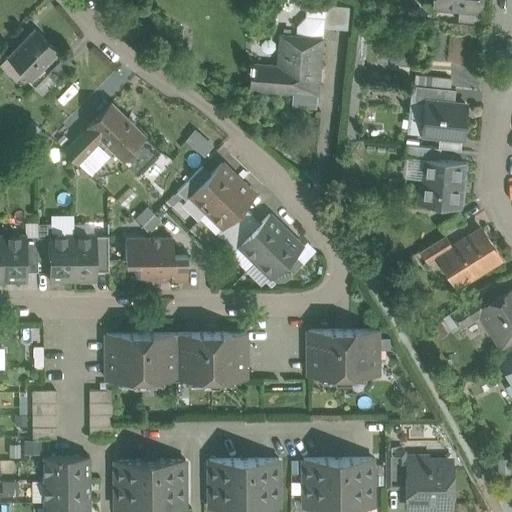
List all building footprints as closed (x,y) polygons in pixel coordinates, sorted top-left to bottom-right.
[(306,16),(297,25),(296,35),(280,34),(277,64),(254,62),(254,58),(249,58),(249,68),(250,68),(249,88),(293,92),(317,94),(322,38),(323,28),(325,5),(326,0),(306,0),(307,0),(306,16)] [(349,7),(332,5),(332,0),(326,0),(325,5),(323,28),(347,30),(349,7)] [(434,0),(433,7),(459,9),(479,11),(480,0),(434,0)] [(479,11),(459,9),(457,21),(479,23),(480,11),(479,11)] [(59,51),(35,27),(7,56),(31,79),(59,51)] [(46,74),(57,86),(76,67),(64,56),(46,74)] [(450,78),(421,75),(420,85),(449,88),(450,78)] [(420,85),(415,85),(414,100),(426,102),(426,100),(454,103),(455,89),(449,88),(420,85)] [(317,94),(293,92),(291,106),(316,108),(317,94)] [(423,134),(426,102),(414,100),(412,100),(409,133),(423,134)] [(454,103),(426,100),(426,102),(423,134),(462,138),(466,104),(454,103)] [(145,136),(111,102),(87,126),(88,126),(64,150),(77,163),(95,145),(101,139),(121,160),(122,159),(137,175),(160,151),(145,136)] [(186,138),(204,153),(212,143),(194,128),(186,138)] [(441,148),(406,144),(405,156),(423,158),(439,160),(441,148)] [(95,145),(77,163),(88,174),(106,156),(95,145)] [(439,160),(423,158),(419,193),(412,192),(411,203),(460,208),(464,162),(439,160)] [(211,174),(190,195),(191,195),(207,211),(238,179),(222,163),(211,174)] [(202,166),(177,191),(186,200),(191,195),(190,195),(211,174),(202,166)] [(238,179),(207,211),(222,226),(223,227),(245,205),(254,195),(238,179)] [(245,205),(223,227),(222,226),(218,231),(227,240),(253,213),(245,205)] [(207,211),(197,221),(212,237),(218,231),(222,226),(207,211)] [(458,212),(438,225),(444,235),(445,235),(464,222),(458,212)] [(227,240),(224,243),(233,252),(239,246),(239,245),(262,222),(253,213),(227,240)] [(262,222),(239,245),(239,246),(255,261),(286,230),(269,214),(262,222)] [(25,222),(26,236),(37,236),(37,223),(38,222),(25,222)] [(37,236),(38,260),(50,260),(50,235),(51,235),(51,223),(37,223),(37,236)] [(452,246),(438,256),(438,257),(456,285),(499,258),(481,228),(452,246)] [(286,230),(255,261),(271,278),(295,254),(302,246),(286,230)] [(51,235),(50,235),(50,260),(50,279),(73,279),(72,235),(51,235)] [(96,271),(96,235),(72,235),(73,279),(96,279),(96,271)] [(108,235),(96,235),(96,271),(109,271),(108,235)] [(444,235),(420,250),(428,263),(438,257),(438,256),(452,246),(445,235),(444,235)] [(26,236),(2,236),(3,280),(26,280),(26,272),(26,236)] [(37,236),(26,236),(26,272),(38,271),(38,260),(37,236)] [(172,238),(126,239),(126,261),(140,261),(140,259),(172,258),(172,255),(172,238)] [(295,254),(271,278),(275,281),(285,281),(303,262),(295,254)] [(172,255),(172,258),(140,259),(140,261),(140,278),(187,278),(187,255),(172,255)] [(511,286),(483,305),(478,308),(482,315),(501,346),(511,338),(511,286)] [(476,295),(450,312),(460,328),(482,315),(478,308),(483,305),(476,295)] [(451,334),(460,328),(450,312),(441,317),(451,334)] [(378,329),(308,330),(308,376),(378,375),(378,329)] [(176,332),(106,333),(106,379),(176,379),(176,332)] [(246,332),(176,332),(176,379),(246,378),(246,332)] [(511,353),(500,361),(506,371),(511,367),(511,353)] [(55,390),(32,390),(32,402),(56,402),(55,390)] [(113,390),(89,390),(89,402),(113,402),(113,390)] [(56,414),(56,402),(32,402),(32,414),(56,414)] [(113,402),(89,402),(89,414),(113,414),(113,402)] [(56,426),(56,414),(32,414),(32,426),(56,426)] [(113,414),(89,414),(89,426),(113,426),(113,414)] [(56,438),(56,426),(32,426),(32,438),(56,438)] [(113,426),(89,426),(89,438),(113,437),(113,426)] [(73,440),(41,440),(41,456),(43,456),(73,456),(73,440)] [(404,461),(404,451),(385,451),(385,486),(409,486),(409,461),(404,461)] [(73,456),(43,456),(44,479),(89,478),(89,455),(73,456)] [(278,458),(208,458),(209,507),(279,507),(278,458)] [(373,458),(303,458),(303,507),(373,506),(373,458)] [(184,459),(114,459),(115,508),(185,507),(184,459)] [(450,461),(409,461),(409,486),(409,505),(450,505),(450,461)] [(33,502),(44,502),(44,479),(34,478),(33,502)] [(89,478),(44,479),(44,502),(89,501),(89,478)] [(89,511),(89,501),(44,502),(43,511),(89,511)]
